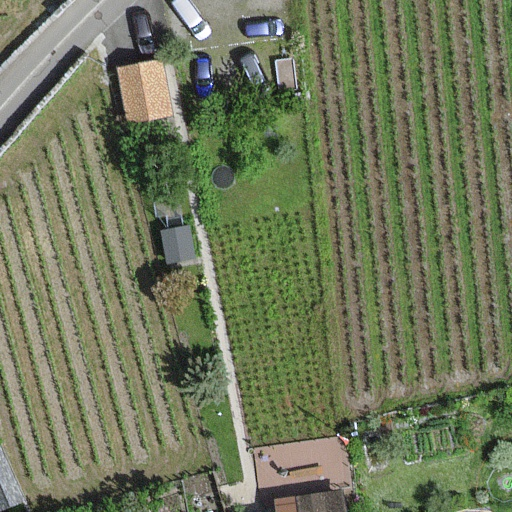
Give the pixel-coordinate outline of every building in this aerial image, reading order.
[(123,71),(131,119),(168,112),(160,64),(123,71)] [(192,255),(186,227),(165,231),(170,259),(192,255)] [(0,506),(18,499),(0,455),(0,506)] [(349,511),(345,491),(292,500),(293,511),(349,511)] [(293,511),(292,500),(276,503),(278,511),(293,511)]
